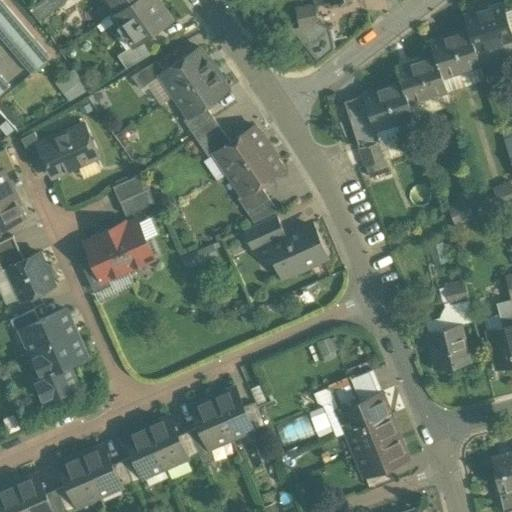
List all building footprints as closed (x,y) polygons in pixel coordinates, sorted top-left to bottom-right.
[(51,57),(1,0),(0,0),(0,34),(32,73),(51,57)] [(63,0),(41,0),(30,8),(39,20),(65,2),(63,0)] [(112,0),(118,9),(131,0),(112,0)] [(131,0),(118,9),(113,13),(135,43),(136,45),(142,40),(173,18),(160,0),(131,0)] [(511,29),(504,3),(465,15),(469,29),(476,50),(497,43),(496,41),(511,36),(511,29)] [(315,4),(296,8),(300,26),(319,22),(315,4)] [(319,22),(300,26),(291,28),(318,61),(334,48),(329,28),(319,22)] [(469,29),(431,41),(436,55),(442,76),(464,69),(463,67),(480,62),(476,50),(469,29)] [(136,45),(135,43),(118,55),(127,67),(152,53),(142,40),(136,45)] [(164,71),(160,73),(161,75),(175,95),(214,68),(200,46),(164,71)] [(436,55),(398,67),(402,81),(409,102),(430,95),(430,94),(446,88),(442,76),(436,55)] [(157,60),(132,75),(141,88),(161,75),(160,73),(164,71),(157,60)] [(56,81),(71,100),(90,86),(75,66),(56,81)] [(214,68),(175,95),(189,116),(190,116),(206,105),(229,89),(214,68)] [(0,94),(10,85),(0,73),(0,94)] [(402,81),(364,94),(345,100),(360,147),(380,141),(376,128),(396,122),(396,120),(413,114),(409,102),(402,81)] [(206,105),(190,116),(189,116),(184,119),(192,132),(214,117),(206,105)] [(214,117),(192,132),(200,142),(221,127),(214,117)] [(40,143),(38,144),(43,155),(52,177),(99,155),(85,122),(40,143)] [(230,141),(215,152),(229,174),(269,146),(255,125),(230,141)] [(221,127),(200,142),(209,156),(215,152),(230,141),(221,127)] [(35,130),(22,138),(32,160),(43,155),(38,144),(40,143),(35,130)] [(269,146),(229,174),(243,194),(244,195),(260,184),(283,168),(269,146)] [(15,168),(6,147),(0,150),(0,165),(2,170),(3,169),(4,172),(15,168)] [(2,170),(0,170),(0,199),(14,193),(4,172),(3,169),(2,170)] [(142,173),(113,186),(120,201),(149,188),(144,176),(142,173)] [(511,182),(511,181),(494,189),(501,206),(508,204),(511,201),(511,182)] [(260,184),(244,195),(243,194),(238,197),(248,212),(270,198),(260,184)] [(149,188),(120,201),(127,215),(156,202),(149,188)] [(14,193),(0,199),(0,227),(25,217),(14,193)] [(270,198),(248,212),(256,223),(277,214),(279,212),(270,198)] [(467,200),(449,207),(456,225),(474,217),(467,200)] [(256,223),(244,229),(253,250),(270,243),(269,242),(286,234),(277,214),(256,223)] [(137,219),(119,228),(117,225),(110,228),(128,268),(154,257),(137,219)] [(286,234),(269,242),(270,243),(284,275),(293,271),(298,273),(309,268),(310,263),(323,257),(315,238),(317,232),(315,226),(309,224),(286,234)] [(128,268),(110,228),(103,231),(104,234),(90,241),(95,252),(106,278),(109,277),(128,268)] [(4,239),(0,240),(0,262),(3,269),(8,267),(8,266),(24,258),(14,235),(4,239)] [(443,241),(430,245),(435,264),(448,261),(443,241)] [(24,258),(8,266),(8,267),(23,299),(55,284),(40,251),(24,258)] [(106,278),(95,252),(80,259),(95,292),(112,284),(109,277),(106,278)] [(465,280),(446,285),(450,302),(450,303),(469,299),(469,298),(465,280)] [(511,298),(497,302),(503,326),(488,329),(498,367),(511,362),(511,298),(511,299),(511,298)] [(469,299),(450,303),(450,302),(445,303),(446,306),(441,317),(438,317),(440,327),(429,330),(434,351),(431,352),(436,369),(470,361),(461,323),(474,320),(469,299)] [(503,326),(497,302),(482,306),(488,329),(503,326)] [(35,308),(11,319),(17,331),(22,328),(22,327),(40,319),(35,308)] [(40,319),(22,327),(22,328),(32,351),(76,331),(66,308),(40,319)] [(440,327),(438,317),(426,320),(429,330),(440,327)] [(76,331),(32,351),(43,375),(36,378),(46,400),(78,385),(69,363),(87,355),(76,331)] [(319,346),(324,357),(340,350),(335,339),(319,346)] [(361,401),(381,392),(372,370),(351,379),(356,390),(361,401)] [(351,379),(329,388),(334,399),(356,390),(351,379)] [(245,407),(236,387),(214,396),(232,438),(254,428),(245,407)] [(324,405),(335,401),(334,399),(329,388),(319,392),(324,405)] [(356,390),(334,399),(335,401),(338,410),(339,410),(361,401),(356,390)] [(361,401),(339,410),(348,432),(390,415),(381,392),(361,401)] [(232,438),(214,396),(192,406),(201,426),(210,448),(232,438)] [(348,432),(339,410),(338,410),(335,401),(324,405),(337,436),(348,432)] [(256,402),(245,407),(254,428),(254,429),(265,424),(256,402)] [(390,415),(348,432),(357,453),(399,436),(390,415)] [(170,416),(148,425),(166,467),(188,457),(179,436),(170,416)] [(280,426),(284,440),(316,432),(312,417),(280,426)] [(166,467),(148,425),(126,435),(135,455),(144,476),(166,467)] [(201,426),(190,431),(199,453),(204,463),(215,459),(210,448),(201,426)] [(199,453),(190,431),(179,436),(188,457),(188,458),(199,453)] [(357,453),(348,432),(337,436),(346,458),(357,453)] [(399,436),(357,453),(366,476),(388,467),(408,458),(399,436)] [(113,465),(104,445),(82,454),(100,496),(122,486),(113,465)] [(511,451),(508,453),(492,458),(505,511),(511,509),(511,451)] [(100,496),(82,454),(60,464),(69,484),(78,505),(100,496)] [(135,455),(124,460),(133,482),(144,477),(144,476),(135,455)] [(133,482),(124,460),(113,465),(122,486),(122,487),(133,482)] [(366,476),(370,487),(392,478),(388,467),(366,476)] [(38,473),(16,483),(28,511),(54,511),(47,494),(38,473)] [(28,511),(16,483),(0,489),(0,506),(2,511),(28,511)] [(69,484),(58,489),(67,511),(78,506),(78,505),(69,484)] [(58,489),(47,494),(54,511),(64,511),(67,511),(58,489)]
